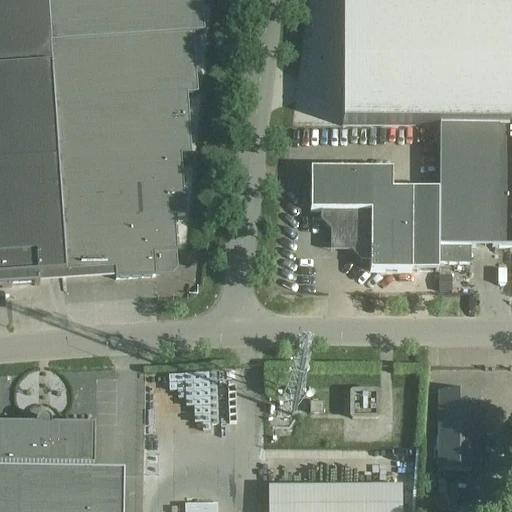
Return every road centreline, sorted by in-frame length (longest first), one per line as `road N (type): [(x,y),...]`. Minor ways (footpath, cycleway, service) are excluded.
road 1 (unclassified): [(233,332),(271,0)]
road 2 (unclassified): [(233,332),(511,333)]
road 3 (unclassified): [(0,349),(233,332)]
